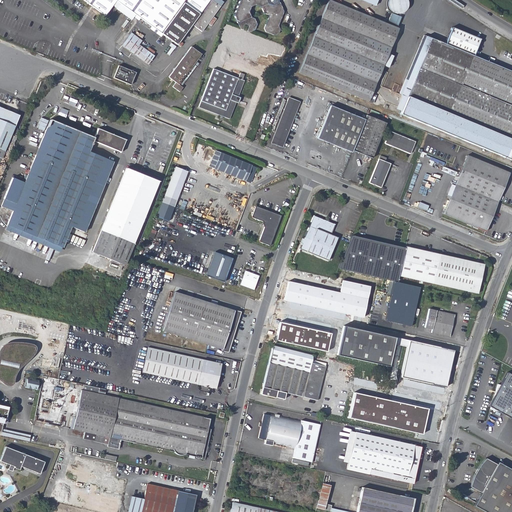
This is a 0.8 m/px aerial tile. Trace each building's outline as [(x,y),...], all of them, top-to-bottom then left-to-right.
[(117,0),(177,44),(180,40),(192,25),(202,32),(224,2),(220,0),(84,0),(105,15),(117,0)] [(241,0),(235,16),(240,28),(244,30),(246,24),(250,26),(248,31),(250,32),(255,32),(258,26),(255,20),(252,19),(249,13),(251,6),(256,5),(261,7),(263,13),(269,15),(264,27),(266,32),(275,36),(279,35),(280,31),(279,26),(283,13),(277,0),(241,0)] [(328,0),(298,73),(368,102),(399,28),(329,0),(328,0)] [(393,13),(392,12),(388,21),(397,25),(401,16),(397,14),(398,13),(400,12),(402,12),(404,11),(405,9),(407,8),(407,6),(408,4),(408,2),(407,0),(388,0),(388,2),(388,4),(389,6),(390,8),(391,9),(392,11),(394,12),(393,13)] [(401,114),(472,144),(481,148),(486,149),(499,155),(511,160),(511,71),(479,58),(486,41),(458,29),(451,46),(432,38),(401,114)] [(122,45),(148,64),(154,56),(129,37),(122,45)] [(183,87),(181,86),(179,85),(198,59),(201,54),(191,47),(169,77),(176,82),(172,87),(180,92),(183,87)] [(179,85),(181,86),(200,61),(198,59),(179,85)] [(113,77),(130,84),(135,72),(118,65),(113,77)] [(199,106),(230,119),(236,102),(238,103),(240,97),(238,96),(244,80),(243,80),(244,75),(240,73),(238,78),(214,69),(199,106)] [(272,143),(282,147),(299,102),(289,98),(272,143)] [(352,150),(372,158),(387,123),(368,115),(366,119),(332,105),(319,138),(351,151),(352,150)] [(0,157),(2,159),(20,115),(0,107),(0,157)] [(8,225),(55,243),(72,202),(92,152),(89,151),(93,141),(96,142),(101,130),(98,128),(94,137),(51,119),(47,128),(45,134),(25,182),(13,177),(4,199),(1,206),(14,212),(8,225)] [(126,140),(101,130),(96,142),(121,152),(126,140)] [(416,142),(390,131),(385,143),(411,154),(416,142)] [(485,152),(498,158),(499,155),(486,149),(485,152)] [(208,166),(251,183),(257,167),(215,150),(208,166)] [(113,162),(92,152),(72,202),(55,243),(62,247),(70,227),(78,229),(84,215),(77,212),(82,199),(96,205),(113,162)] [(369,182),(381,187),(390,164),(385,162),(386,158),(380,155),(369,182)] [(443,214),(485,231),(510,173),(467,155),(443,214)] [(93,252),(125,265),(159,181),(127,168),(93,252)] [(157,215),(169,220),(187,173),(175,168),(157,215)] [(280,215),(255,206),(250,217),(252,220),(265,224),(259,241),(261,244),(269,246),(280,215)] [(300,248),(329,259),(338,237),(331,234),(335,223),(314,214),(300,248)] [(398,275),(405,249),(351,237),(338,269),(391,281),(397,283),(398,275)] [(398,275),(477,293),(484,265),(405,246),(405,249),(398,275)] [(233,259),(215,252),(206,275),(224,282),(233,259)] [(302,253),(299,260),(306,262),(309,255),(302,253)] [(261,275),(244,270),(239,284),(256,290),(261,275)] [(363,318),(371,287),(343,280),(340,293),(288,281),(284,301),(343,314),(351,316),(363,318)] [(410,326),(418,287),(397,283),(391,281),(382,320),(410,326)] [(222,350),(228,352),(241,312),(234,309),(234,311),(175,292),(163,330),(222,349),(222,350)] [(329,341),(336,318),(282,305),(276,327),(283,328),(284,325),(288,326),(287,330),(329,341)] [(430,332),(449,336),(454,314),(428,308),(424,327),(431,329),(430,332)] [(395,337),(343,326),(336,355),(388,366),(395,337)] [(409,340),(396,395),(408,398),(409,392),(430,396),(433,384),(445,387),(454,350),(409,340)] [(16,378),(15,377),(16,376),(17,372),(33,355),(35,351),(36,347),(35,345),(33,344),(29,343),(12,341),(5,344),(0,348),(0,380),(2,383),(4,385),(7,385),(10,385),(13,383),(15,381),(16,378)] [(317,400),(325,368),(326,367),(312,363),(313,356),(273,346),(262,387),(263,387),(262,394),(275,398),(277,390),(317,400)] [(142,372),(216,388),(221,363),(148,347),(142,372)] [(511,375),(509,373),(502,386),(499,386),(496,397),(493,409),(492,410),(498,412),(511,419),(511,375)] [(37,389),(38,381),(27,378),(25,387),(31,389),(31,388),(37,389)] [(195,458),(204,459),(210,429),(207,428),(209,419),(81,389),(72,429),(109,437),(107,446),(118,449),(120,440),(173,451),(173,452),(174,453),(174,455),(176,456),(179,457),(182,457),(183,457),(186,456),(187,455),(187,454),(195,456),(195,458)] [(351,410),(424,427),(428,409),(354,392),(351,410)] [(0,431),(2,432),(3,428),(5,419),(6,419),(9,407),(0,404),(0,431)] [(321,425),(271,413),(270,415),(263,414),(261,422),(261,425),(258,438),(265,440),(264,442),(294,448),(293,456),(312,461),(321,425)] [(31,435),(3,428),(2,432),(1,435),(30,441),(31,435)] [(347,463),(354,432),(348,430),(341,461),(347,463)] [(346,469),(413,484),(421,447),(354,432),(347,463),(346,469)] [(315,459),(323,460),(327,442),(319,441),(315,459)] [(40,474),(44,462),(5,446),(2,454),(3,455),(1,460),(10,464),(10,465),(14,467),(19,469),(20,466),(40,474)] [(3,455),(2,454),(0,459),(0,460),(10,465),(10,464),(1,460),(3,455)] [(481,493),(474,506),(484,511),(511,511),(511,471),(497,463),(496,465),(485,459),(478,466),(475,470),(469,479),(468,481),(468,484),(469,485),(470,486),(481,493)] [(147,483),(143,499),(140,511),(191,511),(196,494),(147,483)] [(316,507),(325,509),(326,503),(330,485),(323,483),(316,507)] [(362,487),(356,511),(355,511),(410,511),(413,499),(362,487)] [(128,511),(132,511),(140,511),(143,499),(131,496),(128,511)] [(229,511),(278,511),(232,502),(229,511)]
